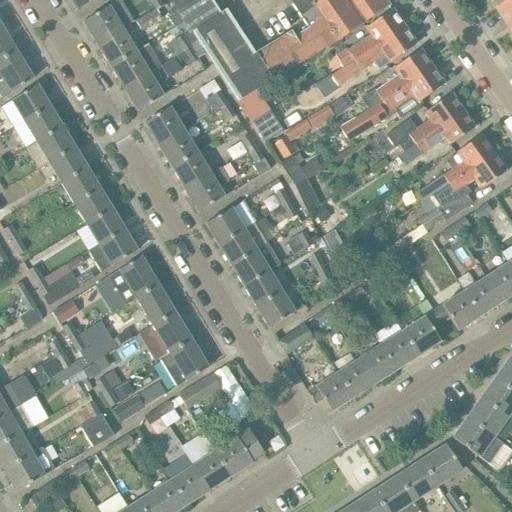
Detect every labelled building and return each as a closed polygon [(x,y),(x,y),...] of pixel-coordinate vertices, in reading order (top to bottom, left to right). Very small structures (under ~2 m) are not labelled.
[(68,0),(76,11),(93,0),(68,0)] [(148,0),(155,10),(156,9),(163,5),(159,0),(148,0)] [(171,0),(176,8),(184,21),(189,29),(218,11),(210,0),(171,0)] [(292,0),(290,2),(308,28),(294,37),(291,32),(252,56),(223,12),(220,14),(218,11),(189,29),(199,44),(202,50),(203,49),(237,102),(257,90),(273,80),(272,78),(323,50),(345,37),(389,6),(385,0),(292,0)] [(511,25),(511,0),(509,0),(497,9),(500,13),(499,15),(502,19),(504,19),(510,27),(511,25)] [(83,23),(96,46),(122,30),(109,7),(100,13),(83,23)] [(184,21),(176,8),(166,14),(174,27),(184,21)] [(155,10),(136,21),(141,29),(161,18),(156,9),(155,10)] [(343,69),(354,62),(355,62),(404,28),(399,21),(400,18),(397,13),(394,13),(392,10),(376,22),(366,29),(371,36),(348,52),(346,49),(334,56),(342,68),(343,69)] [(0,61),(16,51),(0,25),(0,61)] [(343,69),(331,76),(338,88),(385,56),(390,63),(416,45),(414,42),(415,39),(412,34),(409,34),(404,28),(355,62),(354,62),(343,69)] [(183,53),(199,44),(189,29),(187,30),(189,32),(176,41),(183,53)] [(122,30),(96,46),(110,68),(136,52),(122,30)] [(199,59),(195,54),(202,50),(199,44),(183,53),(191,64),(199,59)] [(147,45),(136,52),(110,68),(123,89),(149,74),(161,67),(147,45)] [(432,68),(420,50),(393,69),(398,76),(376,92),(383,102),(432,68)] [(33,79),(16,51),(0,61),(0,81),(2,80),(10,93),(33,79)] [(175,59),(161,67),(168,78),(182,70),(175,59)] [(417,103),(444,85),(442,82),(443,79),(440,74),(436,73),(432,68),(383,102),(339,129),(348,144),(397,113),(394,109),(412,96),(417,103)] [(149,74),(123,89),(137,112),(154,102),(162,96),(149,74)] [(23,122),(49,107),(37,86),(19,96),(11,101),(23,122)] [(257,90),(237,102),(251,123),(270,111),(257,90)] [(212,96),(219,109),(228,104),(220,91),(212,96)] [(444,124),(463,112),(458,105),(459,103),(456,98),(453,98),(451,95),(425,113),(430,121),(416,131),(408,120),(386,136),(395,149),(386,154),(390,160),(403,151),(415,143),(444,124)] [(236,117),(228,104),(219,109),(227,122),(236,117)] [(62,127),(49,107),(23,122),(36,143),(62,127)] [(158,146),(183,131),(169,108),(144,124),(158,146)] [(327,108),(307,121),(314,130),(333,117),(327,108)] [(271,112),(256,122),(267,139),(282,129),(271,112)] [(474,128),(463,112),(403,151),(403,152),(415,144),(422,155),(443,140),(447,147),(474,128)] [(305,121),(285,134),(290,142),(310,130),(305,121)] [(48,164),(74,148),(62,127),(36,143),(48,164)] [(183,131),(158,146),(171,168),(196,153),(183,131)] [(240,140),(247,152),(256,147),(249,135),(240,140)] [(493,155),(487,146),(487,142),(485,139),(482,139),(480,136),(444,161),(450,170),(415,194),(422,204),(432,197),(449,186),(493,155)] [(286,139),(275,146),(284,160),(294,153),(286,139)] [(270,170),(256,147),(247,152),(255,165),(253,166),(259,177),(270,170)] [(87,168),(74,148),(48,164),(61,184),(87,168)] [(171,168),(184,190),(210,175),(196,153),(171,168)] [(432,197),(440,208),(471,194),(465,186),(474,180),(481,190),(506,172),(505,171),(506,167),(502,163),(499,163),(493,155),(449,186),(432,197)] [(293,157),(280,165),(294,186),(306,178),(293,157)] [(399,174),(392,161),(376,169),(374,170),(381,183),(399,174)] [(63,211),(73,205),(99,189),(87,168),(61,184),(51,190),(63,211)] [(211,175),(210,175),(184,190),(198,213),(223,198),(217,188),(229,181),(221,168),(211,175)] [(306,178),(294,186),(306,213),(319,206),(307,179),(306,178)] [(14,185),(7,189),(0,192),(0,220),(11,214),(7,207),(22,198),(14,185)] [(99,189),(73,205),(86,225),(112,210),(99,189)] [(290,202),(283,190),(274,194),(281,208),(290,202)] [(297,215),(290,202),(281,208),(288,220),(297,215)] [(486,205),(474,212),(479,220),(490,213),(486,205)] [(320,208),(314,212),(320,224),(328,220),(320,208)] [(205,225),(218,246),(243,230),(231,209),(205,225)] [(98,246),(124,230),(112,210),(86,225),(98,246)] [(464,218),(452,226),(458,235),(470,227),(464,218)] [(256,251),(266,245),(254,224),(243,230),(218,246),(230,266),(256,251)] [(10,243),(18,238),(11,226),(3,231),(10,243)] [(446,243),(458,235),(452,226),(440,234),(446,243)] [(124,230),(98,246),(88,252),(101,273),(137,251),(124,230)] [(334,231),(322,237),(326,244),(338,238),(334,231)] [(305,249),(313,244),(305,232),(297,236),(305,249)] [(18,256),(26,251),(18,238),(10,243),(18,256)] [(304,250),(316,271),(331,262),(320,240),(304,250)] [(256,251),(230,266),(243,287),(280,264),(268,244),(256,251)] [(417,250),(422,258),(432,252),(427,244),(417,250)] [(84,262),(80,257),(35,284),(48,305),(94,277),(89,270),(75,280),(70,272),(84,262)] [(388,262),(392,268),(400,263),(396,257),(388,262)] [(118,294),(125,305),(135,299),(158,285),(141,258),(108,277),(118,294)] [(336,270),(331,262),(316,271),(322,284),(331,279),(328,273),(336,270)] [(485,277),(502,303),(511,296),(511,270),(507,263),(485,277)] [(280,264),(243,287),(255,308),(281,292),(293,285),(280,264)] [(463,291),(480,317),(502,303),(485,277),(463,291)] [(12,289),(19,301),(28,296),(21,284),(12,289)] [(152,326),(174,313),(158,285),(135,299),(152,326)] [(365,296),(360,287),(348,295),(353,303),(365,296)] [(480,317),(463,291),(448,301),(443,292),(427,302),(426,300),(426,301),(440,323),(449,317),(457,331),(480,317)] [(281,292),(255,308),(268,329),(293,313),(281,292)] [(19,301),(26,312),(21,315),(28,326),(41,318),(28,296),(19,301)] [(78,314),(70,301),(52,312),(60,325),(78,314)] [(327,310),(332,317),(344,309),(339,301),(327,310)] [(432,329),(440,323),(426,301),(416,307),(423,318),(402,331),(418,357),(440,342),(432,329)] [(320,325),(332,317),(327,310),(315,318),(320,325)] [(174,313),(152,326),(169,354),(191,340),(174,313)] [(76,335),(69,339),(81,359),(85,367),(116,348),(100,323),(77,337),(76,335)] [(69,339),(76,335),(70,324),(63,328),(69,339)] [(312,338),(303,325),(279,341),(275,335),(273,336),(278,345),(285,356),(312,338)] [(127,331),(116,337),(121,345),(132,339),(127,331)] [(418,357),(402,331),(380,345),(397,371),(418,357)] [(169,354),(159,359),(176,387),(208,368),(191,340),(169,354)] [(55,358),(63,354),(56,341),(48,346),(55,358)] [(375,385),(397,371),(380,345),(359,360),(375,385)] [(55,358),(41,366),(46,376),(61,368),(67,379),(76,374),(63,354),(55,358)] [(353,399),(375,385),(359,360),(337,374),(353,399)] [(495,380),(511,392),(511,362),(509,360),(495,380)] [(121,383),(113,371),(95,383),(102,394),(110,389),(121,383)] [(76,374),(67,379),(80,399),(88,394),(76,374)] [(353,399),(337,374),(324,382),(307,393),(314,405),(323,399),(331,413),(353,399)] [(24,376),(8,385),(0,389),(0,417),(8,413),(20,406),(35,397),(24,376)] [(213,396),(204,380),(179,397),(188,412),(213,396)] [(508,419),(511,413),(511,392),(495,380),(481,399),(508,419)] [(110,389),(102,394),(110,408),(118,403),(117,401),(131,393),(125,382),(111,390),(110,389)] [(137,396),(144,407),(164,394),(158,384),(137,396)] [(143,407),(136,396),(111,410),(119,422),(143,407)] [(508,419),(481,399),(467,419),(494,439),(508,419)] [(80,427),(101,415),(93,402),(85,407),(92,419),(79,427),(80,427)] [(155,410),(160,419),(174,410),(168,402),(155,410)] [(0,417),(0,444),(32,427),(20,406),(0,417)] [(141,419),(147,428),(160,419),(155,410),(141,419)] [(113,437),(101,415),(80,427),(92,449),(113,437)] [(511,452),(511,451),(504,445),(494,439),(467,419),(453,439),(480,459),(498,472),(511,452)] [(206,441),(213,453),(229,478),(252,464),(243,449),(254,442),(239,420),(206,441)] [(0,444),(0,463),(4,471),(41,450),(30,430),(33,428),(32,427),(0,444)] [(127,435),(115,443),(120,451),(132,443),(127,435)] [(120,451),(115,443),(102,450),(107,459),(120,451)] [(421,462),(436,486),(461,470),(445,446),(421,462)] [(41,450),(4,471),(16,492),(53,471),(41,450)] [(213,453),(191,467),(208,492),(229,478),(213,453)] [(84,462),(71,470),(76,477),(88,469),(84,462)] [(436,486),(421,462),(397,478),(418,511),(419,511),(412,501),(436,486)] [(208,492),(191,467),(170,481),(186,506),(208,492)] [(63,484),(76,477),(71,470),(59,477),(63,484)] [(418,511),(397,478),(373,493),(384,511),(418,511)] [(159,511),(176,511),(186,506),(170,481),(148,495),(159,511)] [(121,499),(128,511),(159,511),(148,495),(142,485),(121,499)] [(452,492),(445,497),(454,511),(464,511),(465,511),(452,492)] [(384,511),(373,493),(349,508),(351,511),(384,511)] [(56,511),(65,506),(56,494),(47,500),(54,511),(56,511)]
